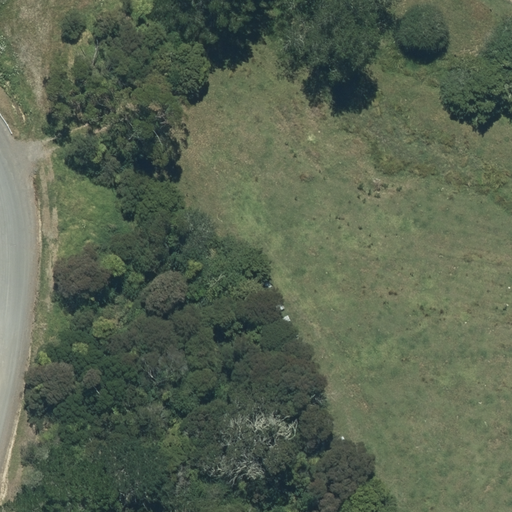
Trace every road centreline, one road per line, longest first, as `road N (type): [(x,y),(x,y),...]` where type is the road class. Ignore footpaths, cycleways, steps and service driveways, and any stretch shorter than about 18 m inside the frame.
road 1 (track): [(0,176),(186,283),(251,383),(301,511)]
road 2 (tertiary): [(0,322),(9,252),(0,195)]
